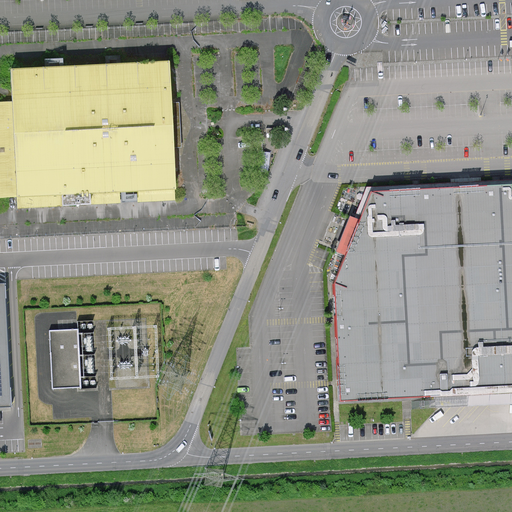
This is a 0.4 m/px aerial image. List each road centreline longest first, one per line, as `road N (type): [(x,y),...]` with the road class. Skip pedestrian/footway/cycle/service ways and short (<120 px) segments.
road 1 (residential): [(339,47),(176,449)]
road 2 (residential): [(511,442),(230,456),(176,449)]
road 3 (residential): [(176,449),(153,460),(0,468)]
